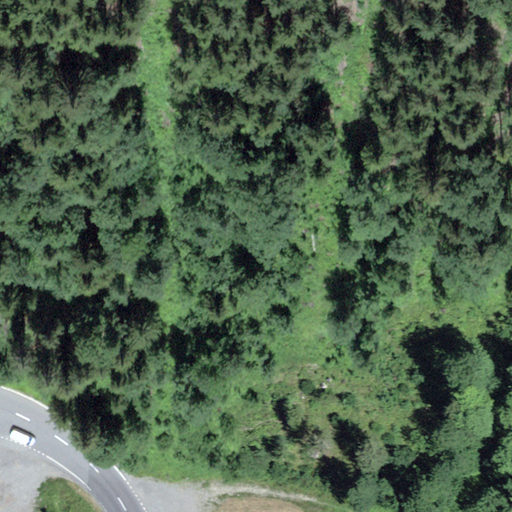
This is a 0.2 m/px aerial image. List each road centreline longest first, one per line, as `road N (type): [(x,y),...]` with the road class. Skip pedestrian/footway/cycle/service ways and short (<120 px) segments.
road 1 (track): [(363,511),(259,491),(203,497),(164,511)]
road 2 (secondary): [(127,511),(69,445),(0,406)]
